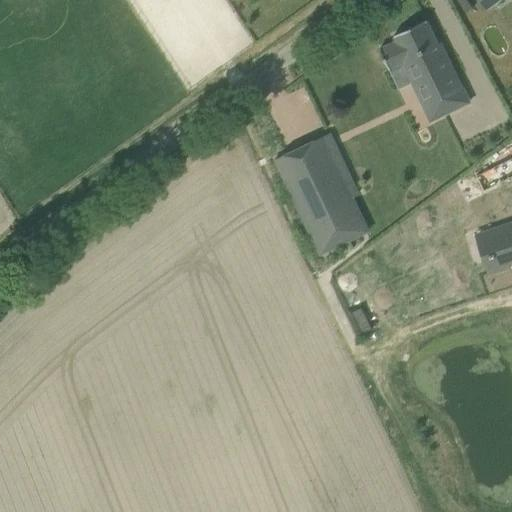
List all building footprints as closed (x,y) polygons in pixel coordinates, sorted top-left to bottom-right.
[(461,88),(444,52),(441,54),(437,44),(425,20),(393,36),(395,41),(378,49),(388,71),(407,62),(427,105),(461,88)] [(368,231),(351,196),(346,199),(332,170),(343,165),(328,134),(274,159),(319,254),(368,231)] [(511,155),(476,170),(482,185),(511,172),(511,155)] [(511,226),(497,231),(503,250),(482,257),(488,274),(509,267),(508,264),(511,262),(511,226)] [(414,266),(392,276),(395,284),(418,275),(414,266)]
